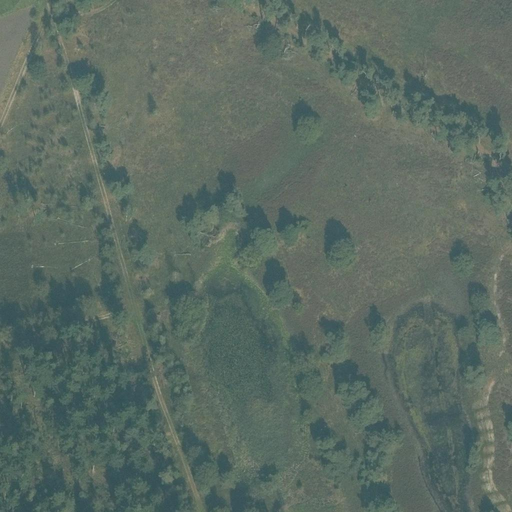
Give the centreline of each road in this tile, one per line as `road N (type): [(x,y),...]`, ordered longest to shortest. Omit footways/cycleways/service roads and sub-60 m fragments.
road 1 (track): [(51,26),(133,305)]
road 2 (track): [(133,305),(195,511)]
road 3 (track): [(0,354),(133,305)]
